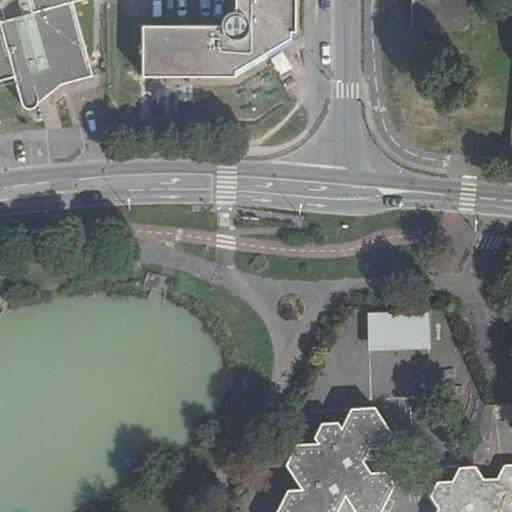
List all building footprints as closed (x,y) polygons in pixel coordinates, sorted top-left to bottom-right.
[(0,82),(14,79),(20,105),(23,106),(27,108),(29,109),(31,109),(33,108),(35,107),(37,102),(32,85),(42,82),(52,79),(56,95),(66,86),(80,82),(90,80),(69,6),(84,0),(24,0),(29,17),(0,24),(0,82)] [(294,44),(294,0),(234,0),(235,10),(232,11),(228,13),(224,16),(220,19),(219,22),(218,29),(150,29),(151,50),(145,55),(150,61),(150,79),(234,79),(294,44)] [(467,30),(467,0),(410,0),(410,29),(467,30)] [(430,345),(429,309),(369,311),(370,347),(430,345)] [(430,352),(371,350),(370,395),(429,397),(430,352)] [(385,472),(371,473),(364,461),(371,448),(385,448),(392,431),(375,404),(354,405),(343,424),(337,417),(324,419),(316,434),(320,438),(300,439),(288,464),(306,489),(291,491),(278,511),(511,511),(511,465),(508,466),(500,480),(484,481),(475,468),(462,468),(454,483),(439,483),(432,497),(440,509),(438,511),(380,511),(394,488),(385,472)]
